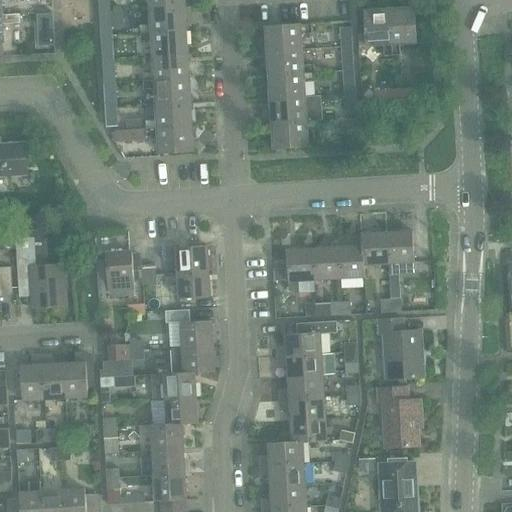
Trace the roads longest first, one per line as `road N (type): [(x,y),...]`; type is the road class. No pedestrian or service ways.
road 1 (tertiary): [(462,511),(472,191)]
road 2 (residential): [(234,199),(239,358),(220,445),(223,511)]
road 3 (residential): [(0,93),(44,98),(100,187),(120,203),(234,199)]
road 4 (residential): [(234,199),(472,191)]
road 5 (residential): [(234,199),(226,0)]
road 6 (tertiary): [(472,191),(462,6)]
